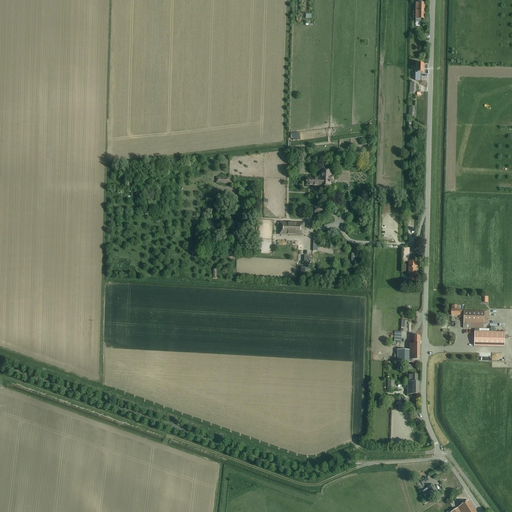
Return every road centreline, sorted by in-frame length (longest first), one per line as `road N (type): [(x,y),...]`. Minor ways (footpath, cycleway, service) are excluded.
road 1 (unclassified): [(481,511),(441,455),(423,411),(432,0)]
road 2 (track): [(109,0),(99,382),(0,346)]
road 3 (track): [(0,377),(301,485),(372,462)]
